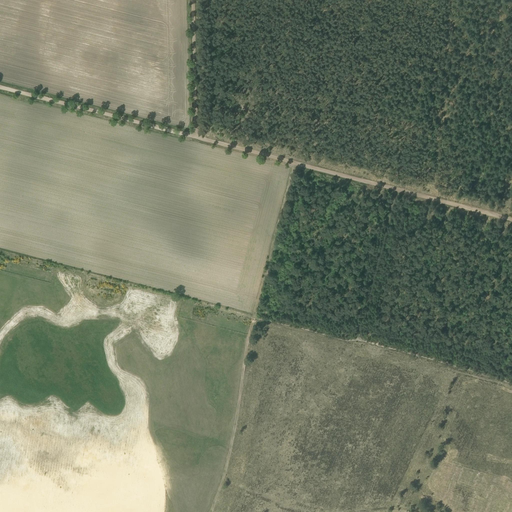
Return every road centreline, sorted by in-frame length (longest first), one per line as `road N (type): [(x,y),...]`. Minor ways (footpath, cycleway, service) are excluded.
road 1 (track): [(210,511),(294,163)]
road 2 (track): [(196,137),(396,189)]
road 3 (track): [(0,86),(196,137)]
road 4 (track): [(192,0),(196,137)]
road 5 (track): [(511,220),(396,189)]
